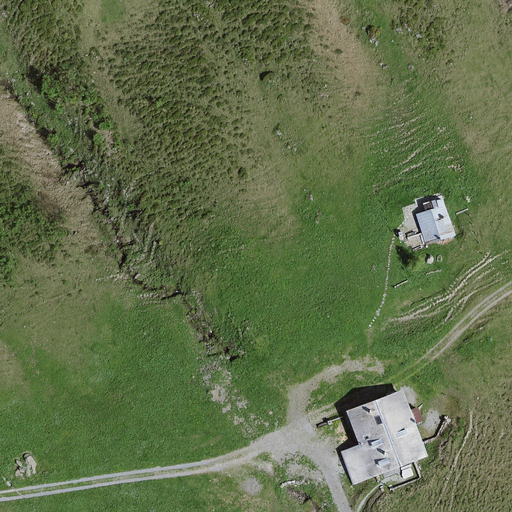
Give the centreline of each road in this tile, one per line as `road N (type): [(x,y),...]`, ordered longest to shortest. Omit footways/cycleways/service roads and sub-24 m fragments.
road 1 (track): [(0,495),(223,465),(300,433)]
road 2 (track): [(300,433),(307,390),(325,375),(434,354),(511,287)]
